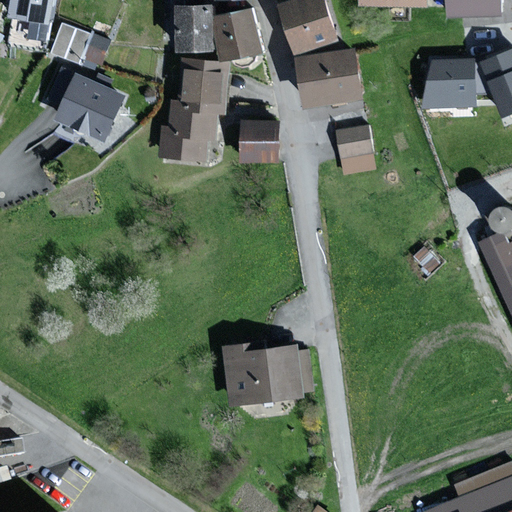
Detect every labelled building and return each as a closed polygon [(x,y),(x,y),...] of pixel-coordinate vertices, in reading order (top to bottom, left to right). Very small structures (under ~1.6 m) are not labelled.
[(57,18),(59,0),(20,0),(18,12),(57,18)] [(329,0),(294,0),(287,3),(303,49),(342,36),(329,0)] [(504,0),(455,0),(456,11),(505,10),(504,0)] [(218,3),(184,4),(184,46),(218,46),(218,3)] [(265,47),(257,7),(222,14),(230,55),(265,47)] [(91,33),(66,23),(55,50),(80,60),(91,33)] [(360,48),(305,57),(312,102),(367,94),(360,48)] [(489,62),(477,63),(477,59),(438,60),(429,104),(478,102),(478,93),(501,92),(509,111),(511,110),(511,50),(488,60),(489,62)] [(166,124),(163,155),(210,160),(212,139),(220,140),(223,106),(228,106),(232,62),(188,58),(184,101),(177,100),(175,125),(166,124)] [(68,102),(61,116),(108,137),(127,96),(65,68),(53,95),(68,102)] [(282,121),(249,120),(248,156),(282,157),(282,121)] [(368,127),(342,131),(348,170),(375,165),(368,127)] [(511,227),(484,241),(511,298),(511,227)] [(263,342),(229,346),(235,402),(314,393),(309,352),(301,353),(300,345),(264,350),(263,342)] [(467,498),(433,511),(511,511),(511,465),(462,486),(467,498)] [(307,511),(337,511),(317,498),(307,511)]
